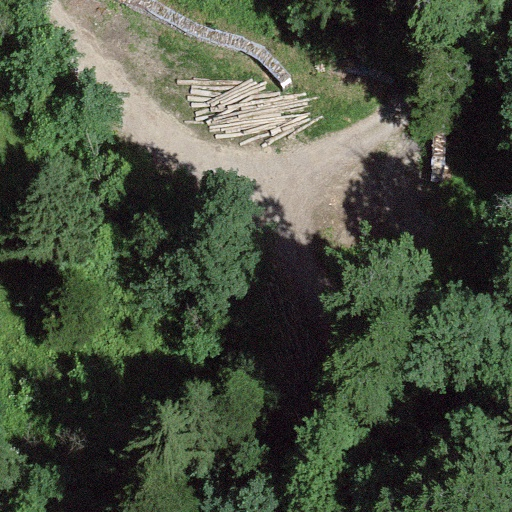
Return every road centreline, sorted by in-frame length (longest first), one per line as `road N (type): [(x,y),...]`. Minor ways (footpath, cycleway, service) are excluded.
road 1 (track): [(511,362),(380,332),(319,284),(245,182)]
road 2 (track): [(245,182),(511,46)]
road 3 (track): [(245,182),(163,128),(55,0)]
